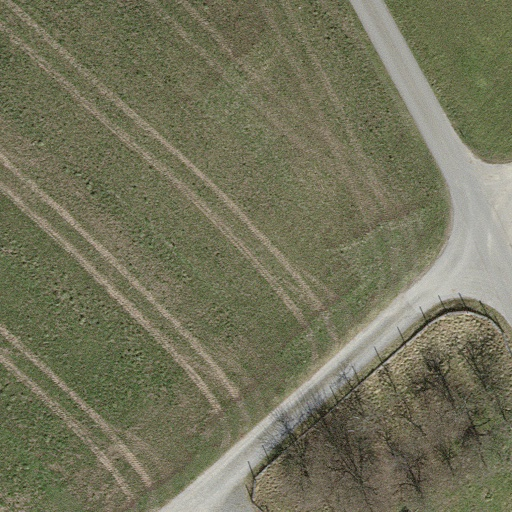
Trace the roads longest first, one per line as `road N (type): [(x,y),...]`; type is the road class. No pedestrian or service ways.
road 1 (track): [(177,511),(488,240)]
road 2 (track): [(367,0),(488,240)]
